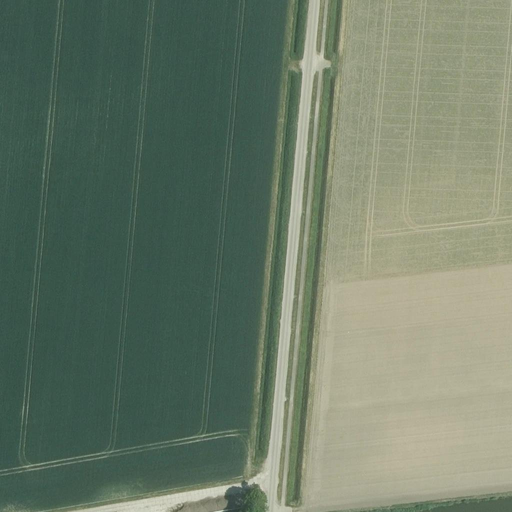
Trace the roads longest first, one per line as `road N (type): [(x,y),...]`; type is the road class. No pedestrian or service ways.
road 1 (unclassified): [(272,511),(317,0)]
road 2 (track): [(101,511),(275,481)]
road 3 (track): [(343,511),(506,492)]
